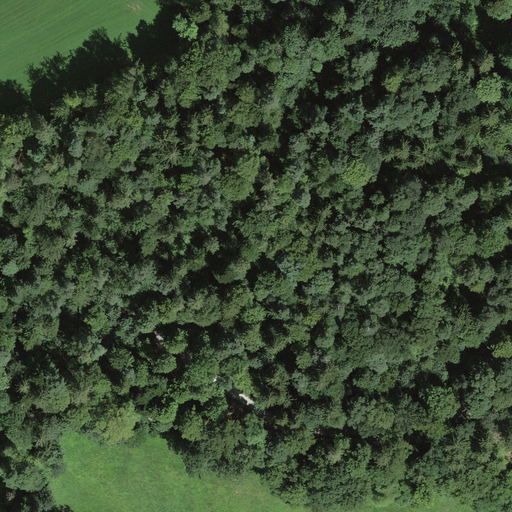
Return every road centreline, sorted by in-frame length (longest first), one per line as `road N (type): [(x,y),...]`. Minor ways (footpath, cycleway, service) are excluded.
road 1 (track): [(511,381),(492,398),(435,417),(345,430),(282,424),(0,227)]
road 2 (track): [(0,399),(256,429),(282,424)]
